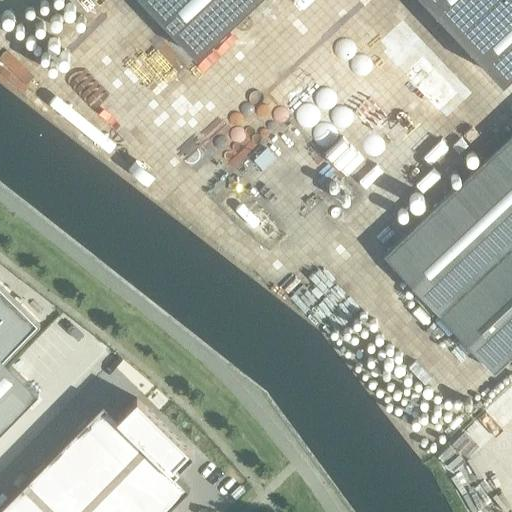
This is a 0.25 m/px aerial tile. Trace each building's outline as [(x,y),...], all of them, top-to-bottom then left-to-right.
[(5,0),(0,7),(0,22),(5,26),(24,0),(5,0)] [(143,0),(196,56),(256,0),(143,0)] [(511,65),(511,0),(416,0),(496,81),(511,65)] [(23,12),(6,28),(13,36),(5,44),(13,53),(39,29),(23,12)] [(511,132),(384,254),(494,372),(511,355),(511,132)] [(265,166),(272,155),(262,148),(254,159),(265,166)] [(3,356),(38,320),(0,282),(0,430),(39,391),(3,356)] [(511,384),(498,397),(505,404),(492,417),(506,432),(511,427),(511,384)] [(103,402),(0,507),(0,511),(166,511),(190,488),(175,473),(179,470),(180,471),(195,455),(188,448),(138,399),(137,398),(118,417),(103,402)]
